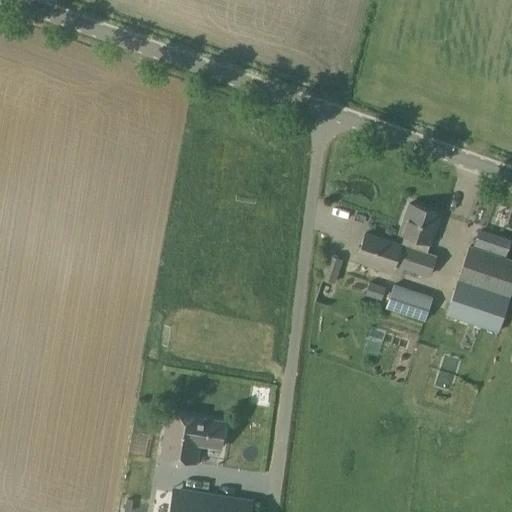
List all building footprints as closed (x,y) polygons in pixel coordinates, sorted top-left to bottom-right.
[(430,245),(441,214),(409,203),(399,234),(404,236),(401,244),(400,244),(394,263),(429,276),(435,256),(419,251),(422,242),(430,245)] [(478,228),(473,245),(506,256),(511,240),(478,228)] [(394,263),(400,244),(365,232),(356,258),(392,270),(394,263)] [(497,331),(511,287),(511,260),(471,247),(446,315),(497,331)] [(369,281),(365,294),(381,300),(385,287),(369,281)] [(425,318),(432,297),(397,286),(390,306),(425,318)] [(200,444),(222,447),(225,422),(167,413),(160,457),(197,462),(200,444)] [(250,511),(251,506),(172,493),(169,511),(250,511)]
